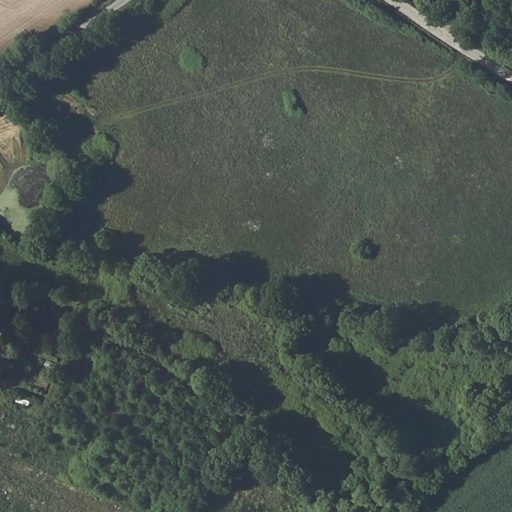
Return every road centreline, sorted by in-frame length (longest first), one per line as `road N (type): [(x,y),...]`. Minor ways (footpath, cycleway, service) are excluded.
road 1 (unclassified): [(133,0),(0,97)]
road 2 (unclassified): [(511,76),(392,0)]
